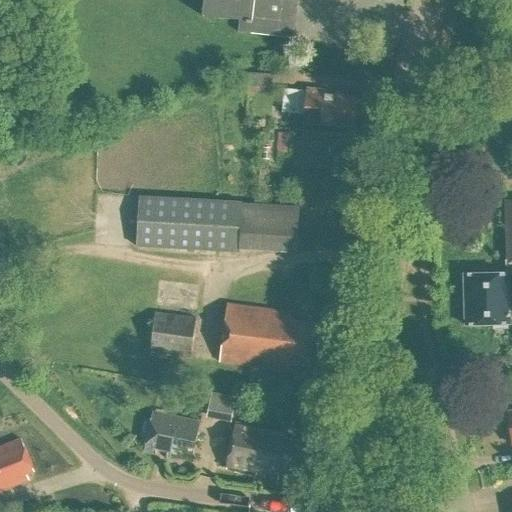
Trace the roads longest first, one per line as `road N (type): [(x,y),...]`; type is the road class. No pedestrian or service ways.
road 1 (tertiary): [(341,499),(385,299),(407,63),(421,0)]
road 2 (unclassified): [(309,511),(138,485),(108,472),(0,369)]
